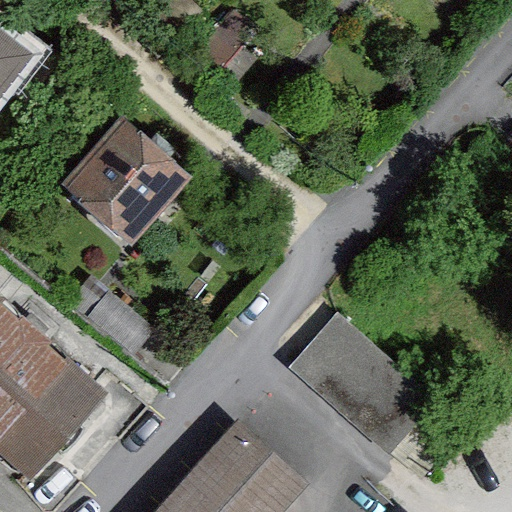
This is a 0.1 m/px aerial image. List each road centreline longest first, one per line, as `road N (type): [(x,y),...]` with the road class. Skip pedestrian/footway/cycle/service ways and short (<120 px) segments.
road 1 (residential): [(59,0),(334,245)]
road 2 (residential): [(334,245),(99,511)]
road 3 (residential): [(511,41),(334,245)]
